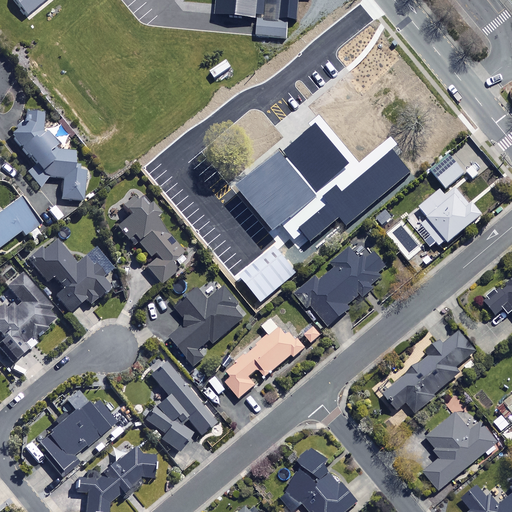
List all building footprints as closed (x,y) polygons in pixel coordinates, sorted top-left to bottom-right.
[(16,0),(28,14),(44,0),(16,0)] [(215,0),(215,13),(258,17),(256,34),(287,37),(288,18),(296,19),(297,0),(215,0)] [(72,166),(74,154),(58,151),(42,133),(43,109),(26,109),(26,121),(8,136),(34,165),(25,173),(36,186),(48,177),(61,178),(60,200),(83,201),(85,167),(72,166)] [(302,231),(309,240),(338,215),(345,224),(409,171),(391,149),(397,144),(391,138),(359,164),(318,115),(308,124),(310,127),(283,150),(281,147),(236,185),(273,229),(281,222),(294,238),(302,231)] [(465,173),(449,155),(431,170),(447,188),(465,173)] [(445,195),(440,188),(418,206),(427,218),(421,223),(431,235),(425,240),(430,246),(436,242),(439,245),(445,240),(447,242),(482,213),(472,201),(469,204),(455,186),(445,195)] [(155,214),(136,194),(120,208),(127,215),(114,227),(131,246),(135,242),(151,259),(143,266),(160,284),(188,258),(151,218),(155,214)] [(0,210),(0,245),(20,231),(21,233),(35,222),(18,198),(0,210)] [(391,217),(385,210),(375,217),(381,225),(391,217)] [(116,282),(91,251),(74,264),(55,239),(28,260),(45,282),(51,277),(61,288),(53,294),(66,312),(83,298),(87,304),(116,282)] [(386,267),(372,252),(371,253),(366,248),(366,243),(358,244),(358,247),(351,253),(347,248),(329,264),(333,268),(319,280),(315,276),(294,294),(307,310),(310,307),(328,327),(352,307),(349,304),(360,295),(362,298),(373,289),(370,286),(381,277),(378,274),(386,267)] [(296,273),(275,247),(239,276),(260,302),(296,273)] [(46,303),(20,273),(5,286),(20,303),(14,307),(7,299),(0,305),(0,339),(0,340),(0,351),(10,362),(33,342),(30,339),(56,316),(45,304),(46,303)] [(511,280),(485,303),(495,315),(502,309),(507,315),(511,312),(511,311),(511,280)] [(173,307),(183,318),(183,326),(169,338),(193,367),(204,358),(197,350),(209,340),(212,344),(243,318),(234,308),(240,303),(225,285),(207,301),(196,288),(173,307)] [(285,335),(271,318),(261,326),(268,335),(225,371),(230,377),(224,382),(238,398),(254,385),(247,377),(257,369),(264,377),(291,354),(293,357),(305,347),(290,330),(285,335)] [(313,325),(302,334),(310,344),(321,335),(313,325)] [(474,352),(457,331),(442,344),(438,340),(424,351),(428,356),(382,394),(396,410),(405,402),(414,413),(434,397),(432,395),(458,374),(454,368),(474,352)] [(213,420),(162,362),(147,375),(165,395),(142,415),(174,450),(196,431),(198,434),(213,420)] [(36,442),(44,452),(41,455),(59,477),(78,461),(74,456),(114,422),(95,400),(87,406),(75,392),(64,401),(71,409),(65,414),(62,410),(53,418),(56,422),(46,430),(48,432),(36,442)] [(469,431),(455,413),(425,437),(440,456),(421,472),(436,491),(494,444),(497,448),(500,445),(481,421),(469,431)] [(83,493),(82,511),(105,511),(106,501),(116,492),(122,499),(142,482),(138,477),(152,477),(153,454),(142,454),(133,444),(100,472),(94,465),(79,478),(73,478),(72,493),(83,493)] [(312,446),(296,461),(303,469),(275,495),(291,511),(292,511),(302,503),(309,511),(344,511),(357,500),(348,490),(345,483),(341,477),(336,474),(329,471),(323,464),(326,461),(312,446)] [(511,511),(511,484),(511,485),(511,486),(511,492),(499,503),(491,494),(486,498),(476,486),(460,498),(469,510),(467,511),(511,511)]
